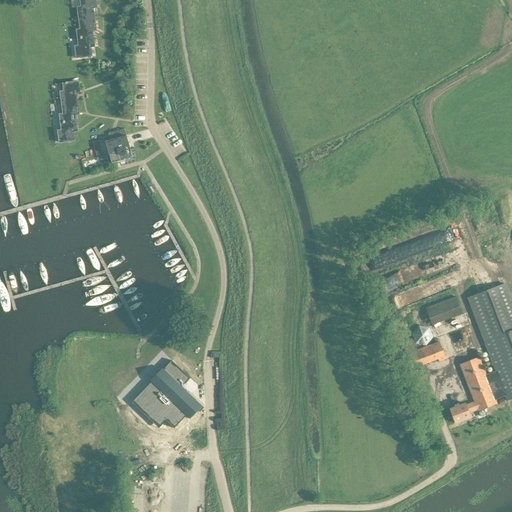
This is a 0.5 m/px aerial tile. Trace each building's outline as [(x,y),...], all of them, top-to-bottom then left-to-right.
[(79,18),(94,16),(93,8),(97,7),(95,0),(79,0),(81,6),(77,7),(79,18)] [(94,16),(79,18),(80,29),(76,29),(77,37),(93,35),(92,31),(96,30),(94,16)] [(93,35),(77,37),(78,45),(75,46),(76,57),(92,55),(91,47),(94,46),(93,35)] [(61,102),(77,100),(76,92),(80,92),(78,81),(62,83),(63,91),(60,91),(61,102)] [(77,100),(61,102),(63,113),(59,114),(60,122),(76,120),(75,115),(79,114),(77,100)] [(76,120),(60,122),(61,130),(58,130),(59,142),(75,140),(73,131),(77,130),(76,120)] [(130,148),(126,135),(124,128),(111,132),(113,139),(105,141),(109,154),(112,163),(132,157),(130,148)] [(96,137),(99,147),(106,145),(103,135),(96,137)] [(378,259),(382,266),(394,259),(390,252),(378,259)] [(480,292),(467,296),(484,341),(495,371),(505,396),(506,400),(511,397),(511,297),(506,282),(480,292)] [(432,325),(462,313),(456,296),(425,308),(432,325)] [(413,339),(414,342),(425,346),(433,337),(429,327),(418,325),(411,334),(413,339)] [(413,339),(402,343),(410,366),(422,362),(422,364),(438,359),(439,361),(446,359),(439,341),(417,349),(414,342),(413,339)] [(465,403),(450,408),(455,423),(471,417),(469,412),(477,409),(478,411),(497,404),(496,400),(505,396),(495,371),(486,374),(479,356),(460,364),(474,402),(466,405),(465,403)] [(176,365),(143,399),(166,420),(174,428),(186,415),(190,419),(197,410),(199,412),(204,407),(181,386),(190,378),(176,365)] [(447,403),(449,407),(464,400),(462,396),(447,403)]
